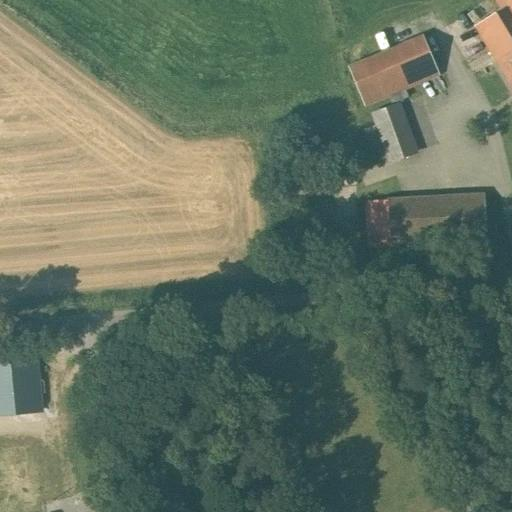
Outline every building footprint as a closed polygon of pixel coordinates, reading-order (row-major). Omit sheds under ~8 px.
[(511,0),(494,0),(501,9),(511,2),(511,0)] [(511,2),(501,9),(480,22),(477,18),(472,21),(475,25),(474,26),(511,87),(511,2)] [(423,36),(348,67),(364,105),(438,73),(423,36)] [(398,104),(373,113),(390,160),(415,152),(398,104)] [(483,194),(465,195),(468,241),(486,240),(483,194)] [(465,195),(369,200),(372,246),(468,241),(465,195)] [(39,352),(0,356),(0,488),(1,502),(54,497),(39,352)]
